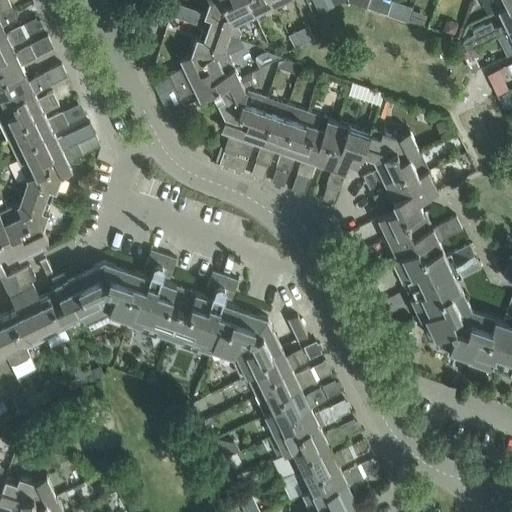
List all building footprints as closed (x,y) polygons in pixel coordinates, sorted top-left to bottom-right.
[(0,0),(0,10),(11,5),(8,0),(0,0)] [(208,0),(204,14),(210,17),(207,27),(229,35),(233,23),(235,23),(224,2),(229,0),(208,0)] [(229,0),(224,2),(235,23),(254,14),(247,0),(229,0)] [(247,0),(254,14),(273,4),(271,0),(247,0)] [(511,0),(493,0),(498,10),(511,3),(511,0)] [(170,14),(180,18),(185,5),(175,2),(170,14)] [(511,3),(498,10),(504,21),(492,24),(488,17),(471,25),(474,32),(463,41),(467,49),(508,29),(511,27),(511,3)] [(17,16),(11,5),(0,10),(0,34),(6,32),(6,30),(2,23),(17,16)] [(179,22),(169,18),(166,28),(176,32),(179,22)] [(445,19),(442,32),(453,36),(457,23),(445,19)] [(233,23),(229,35),(239,38),(240,33),(237,24),(233,23)] [(12,43),(26,36),(20,24),(6,30),(6,32),(0,34),(0,58),(15,51),(15,50),(12,43)] [(206,57),(226,48),(225,46),(229,35),(207,27),(203,37),(197,35),(191,51),(180,57),(184,66),(169,73),(175,84),(210,67),(206,57)] [(21,62),(54,47),(48,34),(15,50),(15,51),(0,58),(0,82),(25,70),(21,62)] [(470,47),(467,49),(461,52),(471,71),(480,67),(470,47)] [(218,87),(240,77),(226,48),(206,57),(210,67),(175,84),(180,96),(196,88),(200,97),(219,88),(218,87)] [(254,58),(258,67),(281,56),(265,50),(256,54),(254,58)] [(278,62),(276,65),(297,73),(300,63),(287,58),(278,62)] [(35,91),(68,75),(62,63),(29,78),(25,70),(0,82),(0,118),(18,109),(14,100),(34,90),(35,91)] [(497,69),(487,73),(491,80),(500,76),(497,69)] [(251,72),(242,78),(247,86),(256,80),(251,72)] [(239,110),(246,89),(246,88),(240,77),(218,87),(219,88),(223,98),(217,100),(225,116),(221,128),(230,131),(225,146),(237,150),(249,114),(239,110)] [(260,117),(267,96),(246,89),(239,110),(249,114),(237,150),(249,154),(254,139),(261,142),(263,143),(270,121),(260,117)] [(38,98),(35,91),(34,90),(14,100),(18,109),(0,118),(0,122),(8,139),(28,129),(23,119),(44,109),(44,110),(59,104),(52,91),(38,98)] [(280,124),(287,103),(267,96),(260,117),(270,121),(263,143),(261,142),(256,157),(269,161),(274,146),(282,149),(283,149),(290,128),(280,124)] [(300,131),(308,110),(287,103),(280,124),(290,128),(283,149),(282,149),(277,164),(289,169),(295,153),(302,156),(303,157),(311,135),(300,131)] [(48,117),(44,110),(44,109),(23,119),(28,129),(8,139),(17,158),(37,148),(33,139),(53,129),(54,130),(68,123),(62,110),(48,117)] [(324,163),(338,121),(308,110),(300,131),(311,135),(303,157),(302,156),(297,171),(310,176),(315,160),(324,163)] [(447,117),(435,123),(442,137),(454,132),(447,117)] [(361,154),(369,132),(338,121),(324,163),(332,166),(327,182),(339,186),(346,165),(357,169),(362,154),(361,154)] [(42,158),(77,141),(71,130),(57,137),(54,130),(53,129),(33,139),(37,148),(17,158),(27,178),(47,167),(42,158)] [(399,160),(420,150),(410,129),(398,134),(382,129),(379,136),(369,132),(361,154),(362,154),(373,158),(374,159),(395,150),(399,160)] [(72,169),(68,160),(101,144),(95,132),(77,141),(42,158),(47,167),(27,178),(27,179),(23,190),(46,198),(49,188),(56,190),(61,174),(72,169)] [(409,179),(429,169),(420,150),(399,160),(395,150),(374,159),(378,167),(363,174),(369,187),(384,180),(384,179),(404,169),(409,179)] [(439,189),(429,169),(409,179),(404,169),(384,179),(384,180),(387,187),(373,194),(379,206),(402,195),(413,190),(418,200),(420,199),(439,189)] [(43,228),(49,211),(42,209),(46,198),(23,190),(19,202),(18,203),(28,223),(18,228),(31,254),(42,249),(39,243),(48,239),(43,228)] [(413,235),(433,226),(420,199),(418,200),(413,190),(402,195),(379,206),(382,213),(377,216),(387,236),(409,226),(413,235)] [(28,223),(18,203),(0,211),(0,240),(6,253),(5,254),(7,259),(16,254),(19,260),(31,254),(18,228),(28,223)] [(439,238),(462,227),(456,215),(433,226),(413,235),(409,226),(387,236),(396,255),(397,257),(418,246),(423,256),(443,247),(439,238)] [(511,293),(511,294),(503,318),(475,308),(470,304),(458,278),(481,267),(470,243),(446,254),(443,247),(423,256),(418,246),(397,257),(396,255),(392,258),(435,348),(511,375),(511,293)] [(170,277),(176,257),(152,248),(145,268),(170,277)] [(45,256),(39,259),(45,272),(51,269),(45,256)] [(282,345),(268,316),(104,259),(74,273),(84,294),(75,298),(84,319),(107,308),(235,352),(246,375),(266,365),(262,355),(282,345)] [(502,273),(510,276),(511,268),(511,265),(506,263),(502,273)] [(17,277),(32,270),(29,264),(14,271),(17,277)] [(20,284),(31,278),(35,276),(32,270),(17,277),(20,284)] [(238,279),(213,270),(206,289),(231,298),(238,279)] [(0,278),(3,285),(17,277),(14,271),(7,275),(0,277),(0,278)] [(84,294),(74,273),(66,277),(64,271),(51,277),(56,288),(48,292),(65,328),(84,319),(75,298),(84,294)] [(6,290),(8,289),(20,284),(17,277),(3,285),(6,290)] [(65,328),(48,292),(40,296),(38,292),(33,282),(31,278),(20,284),(26,297),(46,337),(65,328)] [(46,337),(26,297),(20,284),(8,289),(10,293),(16,307),(9,311),(26,347),(46,337)] [(0,341),(7,356),(11,364),(17,377),(37,368),(26,347),(9,311),(1,315),(0,312),(0,341)] [(287,319),(292,329),(302,324),(297,314),(287,319)] [(302,324),(292,329),(297,339),(306,334),(302,324)] [(109,337),(109,342),(112,345),(116,345),(120,341),(120,338),(117,334),(113,334),(109,337)] [(291,365),(291,366),(306,359),(300,346),(286,353),(282,345),(262,355),(266,365),(246,375),(255,394),(276,384),(271,374),(291,365)] [(100,365),(87,370),(91,379),(103,375),(100,365)] [(300,384),(301,385),(316,378),(310,366),(295,373),(291,366),(291,365),(271,374),(276,384),(255,394),(265,414),(285,404),(280,394),(300,384)] [(77,369),(64,376),(70,388),(83,382),(77,369)] [(44,382),(46,385),(52,397),(62,392),(58,385),(56,385),(53,378),(44,382)] [(311,403),(311,404),(325,398),(319,385),(304,392),(301,385),(300,384),(280,394),(285,404),(265,414),(274,433),(295,423),(290,414),(311,403)] [(23,388),(32,407),(52,397),(46,385),(34,392),(35,395),(31,396),(26,386),(23,388)] [(193,403),(192,404),(197,415),(199,414),(208,409),(203,398),(193,403)] [(321,424),(335,417),(329,405),(315,412),(311,404),(311,403),(290,414),(295,423),(274,433),(284,453),(304,442),(300,433),(320,423),(321,424)] [(7,408),(0,411),(0,422),(11,418),(7,408)] [(330,442),(330,443),(344,436),(338,424),(324,431),(321,424),(320,423),(300,433),(304,442),(284,453),(293,472),(314,462),(309,452),(330,442)] [(354,456),(348,444),(333,451),(330,443),(330,442),(309,452),(314,462),(293,472),(303,491),(323,481),(318,472),(339,462),(339,463),(354,456)] [(233,462),(225,466),(230,477),(238,473),(233,462)] [(348,481),(349,482),(363,475),(357,463),(343,470),(339,463),(339,462),(318,472),(323,481),(303,491),(313,511),(332,502),(333,501),(328,491),(348,481)] [(0,499),(11,503),(11,505),(31,495),(36,505),(56,495),(47,475),(36,480),(19,474),(19,477),(8,473),(6,477),(5,477),(0,491),(0,499)] [(358,501),(349,482),(348,481),(328,491),(333,501),(332,502),(313,511),(312,511),(339,511),(358,501)] [(64,511),(56,495),(36,505),(31,495),(11,505),(14,511),(64,511)] [(248,503),(243,505),(246,511),(260,511),(258,506),(254,503),(248,503)]
